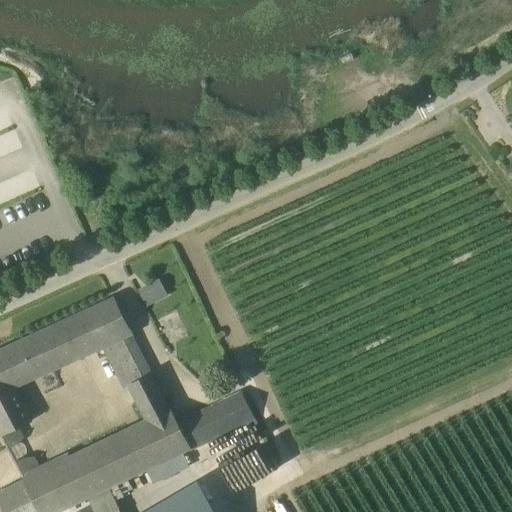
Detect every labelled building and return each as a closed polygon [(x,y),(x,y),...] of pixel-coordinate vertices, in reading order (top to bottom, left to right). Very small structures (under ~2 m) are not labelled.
[(351,53),(340,58),(343,64),(354,59),(351,53)] [(59,511),(189,450),(189,451),(255,419),(241,390),(175,422),(113,297),(110,298),(110,299),(63,320),(61,321),(52,326),(52,325),(50,326),(50,327),(18,341),(16,341),(16,342),(0,349),(0,434),(31,420),(16,388),(103,345),(120,380),(126,377),(129,383),(127,384),(144,419),(69,455),(68,452),(25,472),(28,479),(9,487),(20,511),(59,511)] [(96,375),(112,406),(121,402),(104,370),(96,375)] [(174,412),(185,409),(176,385),(166,389),(174,412)] [(212,511),(197,479),(126,511),(212,511)]
